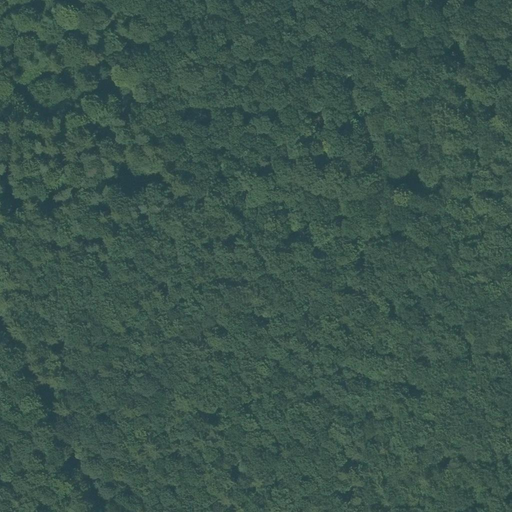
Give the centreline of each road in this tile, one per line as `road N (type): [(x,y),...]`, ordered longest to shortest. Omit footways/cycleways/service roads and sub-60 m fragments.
road 1 (unknown): [(511,405),(306,352),(257,351),(105,265),(7,181),(0,150)]
road 2 (track): [(105,511),(0,318)]
